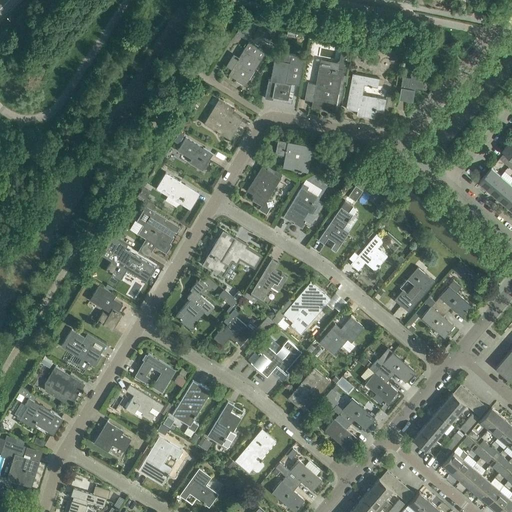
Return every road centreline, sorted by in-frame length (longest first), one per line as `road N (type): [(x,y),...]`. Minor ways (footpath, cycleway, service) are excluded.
road 1 (residential): [(443,369),(322,266),(214,202)]
road 2 (residential): [(350,477),(250,392),(139,326)]
road 3 (residential): [(214,202),(272,116),(398,143)]
road 4 (residential): [(398,143),(511,11)]
road 5 (residential): [(139,326),(214,202)]
road 6 (residential): [(64,449),(139,326)]
road 7 (residential): [(167,511),(64,449)]
